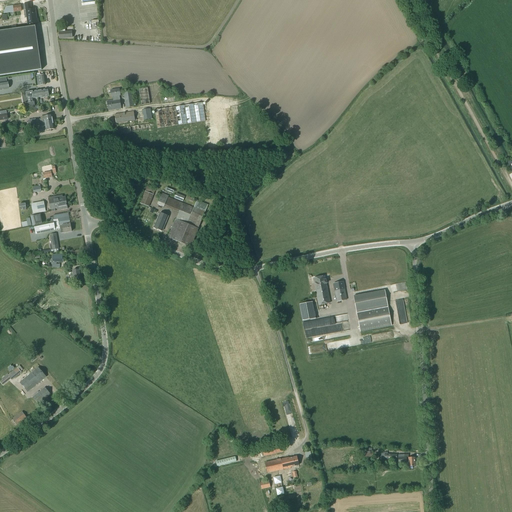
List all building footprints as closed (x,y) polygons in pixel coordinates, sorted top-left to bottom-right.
[(30,4),(23,5),(25,18),(26,18),(27,24),(38,23),(37,19),(36,19),(35,9),(31,9),(30,4)] [(6,7),(3,14),(14,12),(14,13),(21,11),(20,5),(13,6),(6,7)] [(0,76),(38,71),(40,71),(42,70),(35,26),(0,31),(0,76)] [(59,39),(72,38),(72,32),(65,32),(65,29),(59,29),(59,39)] [(43,75),(35,76),(37,86),(45,85),(43,75)] [(148,88),(138,89),(141,105),(150,104),(148,88)] [(37,91),(38,98),(41,97),(42,98),(47,97),(47,96),(49,96),(47,89),(37,91)] [(113,97),(113,101),(116,100),(117,102),(118,102),(118,101),(120,101),(120,100),(119,100),(119,96),(120,96),(119,89),(110,90),(112,97),(113,97)] [(22,93),(21,93),(22,99),(23,104),(28,103),(34,102),(33,99),(38,98),(37,91),(26,93),(22,93)] [(134,107),(132,98),(132,91),(124,93),(126,108),(134,107)] [(108,111),(114,110),(121,109),(120,101),(118,101),(118,102),(117,102),(116,100),(113,101),(107,102),(108,111)] [(203,103),(176,107),(179,126),(206,121),(203,103)] [(154,110),(154,112),(157,129),(179,126),(176,107),(154,110)] [(142,110),(143,112),(144,120),(152,119),(150,109),(142,110)] [(133,112),(131,112),(115,115),(116,124),(135,121),(133,112)] [(41,120),(36,121),(36,124),(53,121),(52,115),(40,117),(41,120)] [(45,126),(46,130),(54,129),(53,121),(36,124),(37,127),(40,126),(41,127),(45,126)] [(119,135),(131,133),(131,132),(151,130),(150,124),(118,128),(119,135)] [(147,186),(145,192),(140,204),(149,207),(154,195),(153,195),(155,190),(147,186)] [(176,219),(175,219),(167,238),(190,247),(205,212),(208,205),(204,203),(197,200),(194,208),(168,197),(168,196),(162,193),(157,205),(164,208),(164,207),(179,213),(176,219)] [(185,197),(176,194),(174,199),(183,202),(185,197)] [(50,210),(58,208),(57,204),(60,203),(60,204),(63,203),(62,198),(62,196),(52,197),(52,198),(50,198),(48,198),(50,210)] [(65,197),(62,198),(63,203),(60,204),(60,203),(57,204),(58,208),(58,210),(60,210),(61,210),(63,210),(67,209),(65,197)] [(44,202),(31,204),(33,211),(45,209),(44,202)] [(162,231),(168,217),(159,213),(153,228),(155,228),(155,229),(157,230),(157,229),(162,231)] [(35,226),(43,224),(41,214),(33,216),(35,226)] [(57,216),(54,216),(54,217),(54,220),(58,219),(59,225),(70,223),(69,217),(68,217),(67,214),(59,215),(57,216)] [(54,220),(53,220),(54,222),(55,230),(60,229),(61,233),(64,233),(72,232),(70,223),(59,225),(58,219),(54,220)] [(35,226),(34,226),(35,229),(36,235),(55,230),(54,222),(49,223),(43,224),(35,226)] [(56,234),(50,235),(52,245),(50,245),(51,251),(51,250),(52,254),(59,252),(58,249),(59,249),(56,234)] [(62,254),(52,254),(52,255),(52,262),(52,263),(56,263),(62,262),(62,259),(62,254)] [(79,270),(72,271),(72,273),(68,273),(68,274),(68,276),(67,276),(67,278),(67,279),(68,280),(69,280),(69,279),(73,278),(73,279),(81,278),(81,274),(80,274),(79,270)] [(315,279),(316,283),(315,284),(316,288),(315,288),(318,305),(330,303),(327,287),(326,287),(325,284),(326,284),(325,280),(324,277),(315,279)] [(343,282),(333,284),(337,302),(346,300),(343,282)] [(391,326),(387,305),(384,290),(354,296),(356,311),(360,332),(391,326)] [(312,302),(300,305),(303,321),(315,319),(312,302)] [(0,382),(3,385),(11,379),(12,380),(21,373),(21,372),(23,370),(20,366),(17,368),(8,375),(7,374),(5,376),(6,377),(0,382)] [(28,392),(46,377),(38,367),(20,383),(28,392)] [(38,405),(51,394),(45,387),(32,398),(38,405)] [(22,412),(20,413),(12,419),(17,425),(27,418),(22,412)] [(282,445),(262,450),(264,457),(283,453),(282,445)] [(398,458),(398,463),(407,462),(408,462),(408,469),(412,468),(412,467),(415,467),(415,458),(406,458),(406,457),(404,457),(404,455),(398,455),(398,458)] [(288,458),(265,463),(267,473),(291,468),(291,467),(299,466),(297,456),(288,458)] [(216,461),(217,466),(236,462),(235,457),(216,461)] [(261,483),(260,483),(261,490),(270,488),(269,481),(264,482),(264,481),(261,481),(261,483)]
